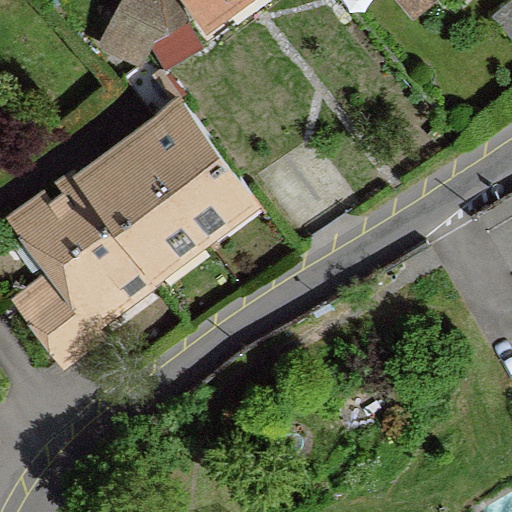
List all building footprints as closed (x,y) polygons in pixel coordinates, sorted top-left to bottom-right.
[(192,0),(204,17),(227,0),(192,0)] [(511,0),(507,0),(494,12),(511,33),(511,0)] [(154,38),(119,17),(107,40),(142,60),(154,38)] [(260,198),(185,99),(136,138),(209,236),(260,198)] [(209,236),(136,138),(84,175),(155,268),(160,274),(209,236)] [(155,268),(84,175),(20,222),(63,279),(91,316),(155,268)] [(91,316),(63,279),(26,307),(65,359),(102,331),(91,316)]
